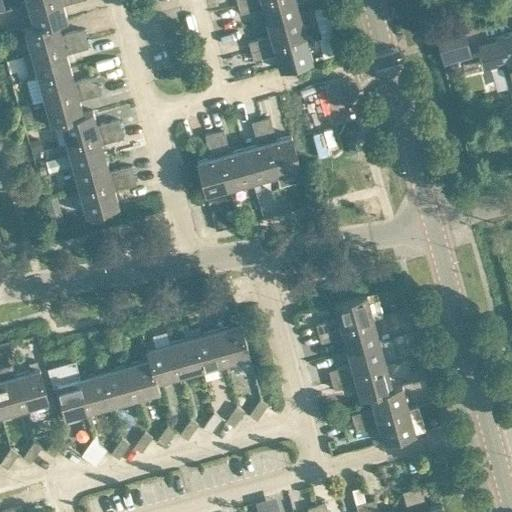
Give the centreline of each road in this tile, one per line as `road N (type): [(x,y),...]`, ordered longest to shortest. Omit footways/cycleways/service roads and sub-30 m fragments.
road 1 (residential): [(511,511),(431,221)]
road 2 (residential): [(56,490),(304,425)]
road 3 (residential): [(431,221),(369,0)]
road 4 (residential): [(190,257),(0,285)]
road 5 (residential): [(304,425),(259,247)]
road 6 (residential): [(431,221),(259,247)]
road 7 (residential): [(190,257),(152,117)]
road 8 (residential): [(191,511),(317,476)]
road 9 (residential): [(152,117),(119,0)]
